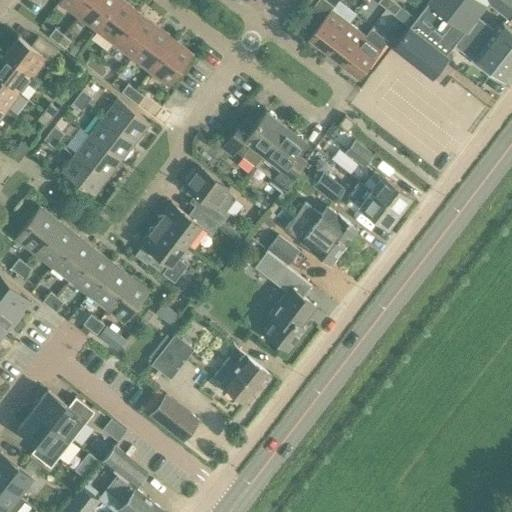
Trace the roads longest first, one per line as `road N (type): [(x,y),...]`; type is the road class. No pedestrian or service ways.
road 1 (unclassified): [(196,511),(511,99)]
road 2 (primary): [(229,511),(511,144)]
road 3 (residential): [(205,477),(49,353),(0,416)]
road 4 (residential): [(238,57),(320,119),(345,86),(265,25)]
road 5 (residential): [(122,233),(182,156),(184,124),(238,57)]
